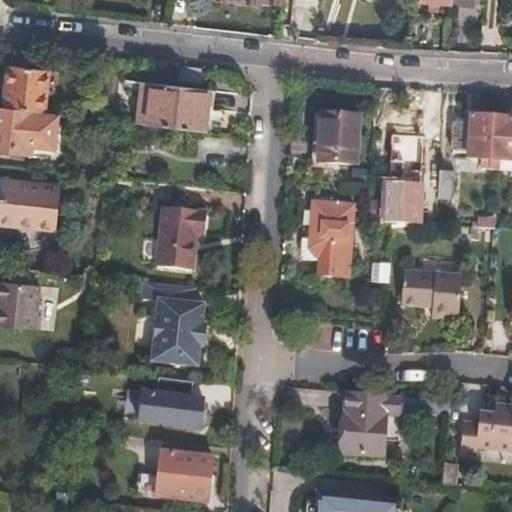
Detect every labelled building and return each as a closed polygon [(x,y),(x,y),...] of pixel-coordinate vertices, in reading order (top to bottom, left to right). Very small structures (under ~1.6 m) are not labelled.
[(432,8),(440,9),(441,3),(452,4),(452,0),(423,0),(423,2),(432,3),(432,8)] [(0,90),(0,107),(38,112),(43,71),(4,66),(0,90)] [(136,124),(145,125),(151,83),(141,82),(136,124)] [(145,125),(204,132),(209,90),(151,83),(145,125)] [(0,125),(35,130),(38,112),(0,107),(0,125)] [(451,167),(511,172),(511,113),(454,111),(451,167)] [(321,163),(358,165),(362,116),(324,114),(321,163)] [(35,130),(0,125),(0,152),(32,157),(32,155),(34,140),(35,130)] [(34,140),(32,155),(43,156),(45,142),(34,140)] [(0,224),(57,232),(62,187),(10,181),(6,200),(0,199),(0,224)] [(389,219),(389,223),(393,223),(422,225),(423,187),(390,185),(389,219)] [(317,257),(352,260),(356,206),(321,203),(317,257)] [(157,267),(193,272),(198,235),(205,236),(208,213),(164,208),(157,267)] [(431,319),(458,320),(460,276),(408,272),(406,307),(431,309),(431,319)] [(0,327),(33,332),(40,287),(0,282),(0,327)] [(197,304),(198,288),(147,283),(145,300),(162,301),(155,362),(201,367),(203,347),(207,348),(209,326),(205,325),(207,305),(197,304)] [(81,367),(83,352),(59,350),(57,364),(81,367)] [(30,364),(21,362),(19,374),(29,375),(30,364)] [(193,397),(194,382),(160,378),(158,393),(144,391),(141,422),(202,428),(203,422),(208,418),(208,410),(205,405),(206,398),(193,397)] [(435,413),(436,400),(348,392),(343,454),(385,458),(386,444),(395,445),(395,440),(387,439),(389,416),(422,413),(435,413)] [(460,456),(476,458),(477,450),(511,453),(511,409),(494,407),(493,416),(479,415),(478,426),(464,425),(460,456)] [(157,497),(210,503),(214,459),(162,452),(157,497)] [(444,485),(454,486),(456,470),(445,469),(444,485)]
